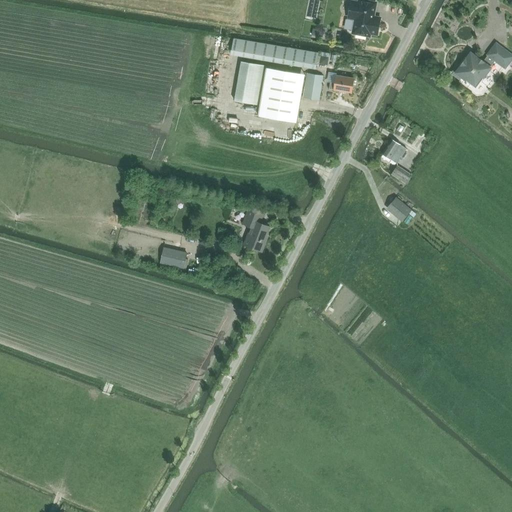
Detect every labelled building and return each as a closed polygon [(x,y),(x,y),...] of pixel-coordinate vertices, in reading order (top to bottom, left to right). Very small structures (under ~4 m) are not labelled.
[(370,33),(378,34),(380,22),(377,21),(377,18),(373,17),(376,3),(360,0),(359,3),(351,1),(348,17),(356,19),(353,33),(356,33),(356,35),(366,37),(367,35),(369,36),(370,33)] [(471,54),(460,68),(459,67),(458,66),(452,74),(460,79),(461,77),(466,80),(471,84),(479,83),(483,78),(490,68),(489,68),(495,60),(505,68),(511,59),(511,56),(496,45),(488,55),(490,56),(484,64),(471,54)] [(265,66),(241,63),(235,103),(259,106),(265,66)] [(306,85),(304,97),(320,100),(320,95),(323,76),(307,73),(306,85)] [(336,76),(335,81),(334,83),(330,83),(329,88),(333,89),(351,92),(353,79),(336,76)] [(482,111),(490,110),(489,94),(480,95),(482,111)] [(402,160),(403,158),(401,157),(406,149),(392,139),(382,154),(397,163),(400,159),(402,160)] [(405,184),(411,174),(397,165),(391,174),(405,184)] [(412,210),(397,197),(387,208),(403,221),(412,210)] [(233,213),(243,213),(243,204),(234,204),(233,213)] [(250,227),(244,244),(262,252),(268,237),(266,237),(270,227),(261,223),(264,214),(248,208),(242,224),(250,227)] [(187,252),(164,247),(160,263),(184,268),(187,252)] [(108,376),(104,385),(111,388),(115,379),(108,376)]
